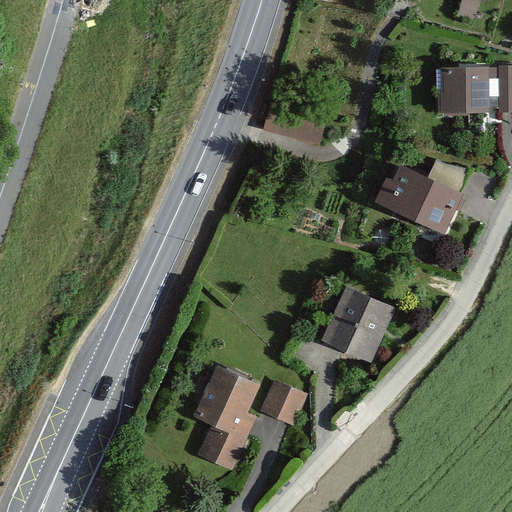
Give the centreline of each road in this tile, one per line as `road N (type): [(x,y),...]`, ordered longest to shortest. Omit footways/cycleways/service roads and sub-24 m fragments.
road 1 (secondary): [(260,0),(218,119),(40,511)]
road 2 (residential): [(281,511),(427,346),(511,204)]
road 3 (residential): [(70,0),(0,219)]
